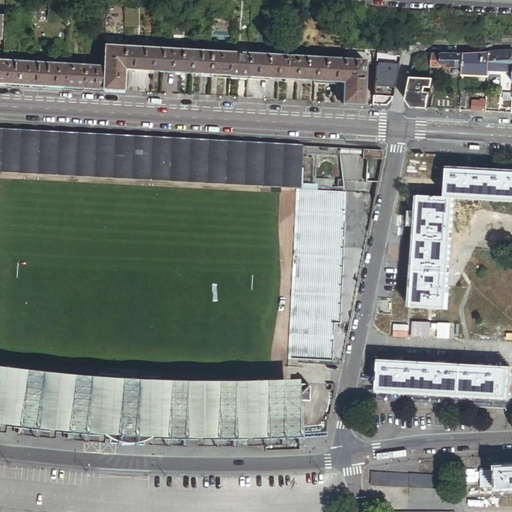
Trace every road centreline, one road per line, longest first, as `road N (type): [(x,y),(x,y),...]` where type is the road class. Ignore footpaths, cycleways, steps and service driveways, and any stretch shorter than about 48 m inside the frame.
road 1 (secondary): [(0,105),(392,128)]
road 2 (residential): [(0,448),(173,463),(342,459)]
road 3 (residential): [(342,459),(400,129)]
road 4 (residential): [(392,128),(416,45),(511,42)]
road 5 (residential): [(352,457),(511,440)]
road 6 (residential): [(374,0),(511,9)]
